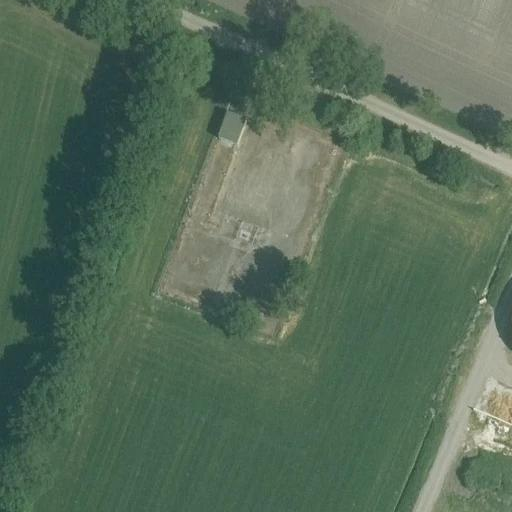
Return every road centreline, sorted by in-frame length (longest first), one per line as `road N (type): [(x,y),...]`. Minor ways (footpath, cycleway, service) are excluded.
road 1 (unclassified): [(164,0),(511,163)]
road 2 (track): [(422,511),(511,301)]
